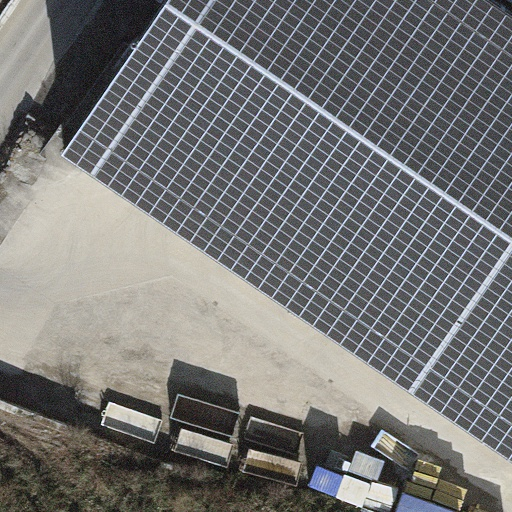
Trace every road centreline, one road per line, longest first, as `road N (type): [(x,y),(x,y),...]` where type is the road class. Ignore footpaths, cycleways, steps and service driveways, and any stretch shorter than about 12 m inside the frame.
road 1 (unknown): [(0,299),(296,368),(392,422),(511,511)]
road 2 (unknown): [(81,0),(0,110)]
